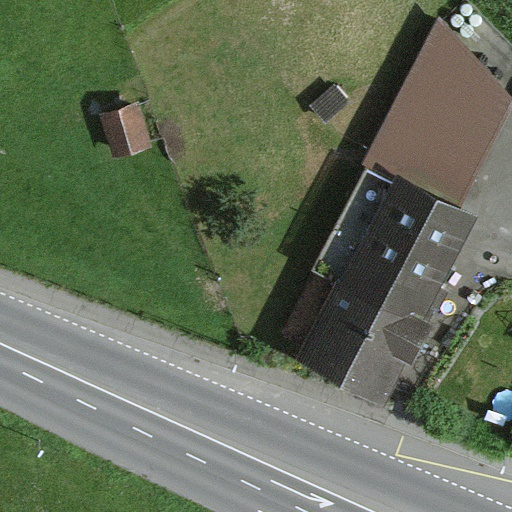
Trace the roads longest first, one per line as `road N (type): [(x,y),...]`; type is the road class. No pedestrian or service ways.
road 1 (primary): [(477,511),(372,471),(204,438)]
road 2 (primary): [(204,438),(0,344)]
road 3 (primary): [(204,438),(315,511)]
